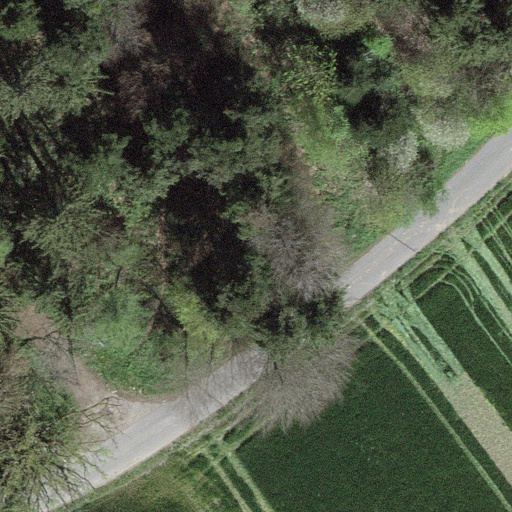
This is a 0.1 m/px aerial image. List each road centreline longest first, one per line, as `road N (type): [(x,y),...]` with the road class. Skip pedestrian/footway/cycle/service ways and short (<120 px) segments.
road 1 (unclassified): [(511,103),(352,270),(118,450),(0,500)]
road 2 (track): [(0,248),(118,450)]
